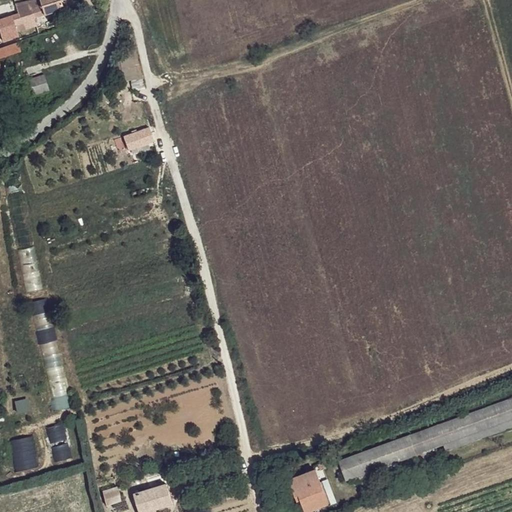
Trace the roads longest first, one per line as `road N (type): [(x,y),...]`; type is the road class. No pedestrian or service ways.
road 1 (residential): [(124,0),(263,511)]
road 2 (track): [(152,91),(425,0)]
road 3 (unclassified): [(119,0),(92,79),(0,155)]
